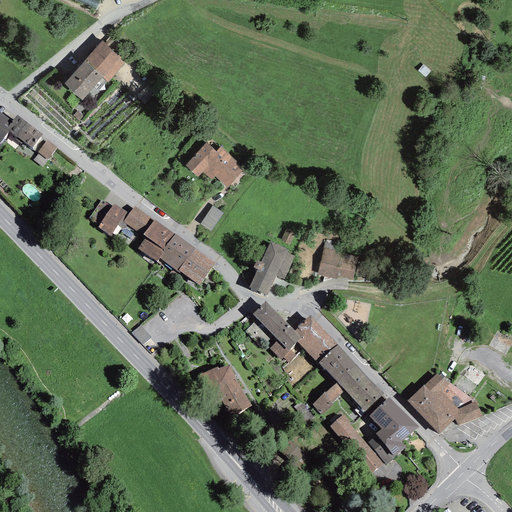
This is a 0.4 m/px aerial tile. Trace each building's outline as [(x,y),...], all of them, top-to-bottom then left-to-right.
[(109,82),(125,63),(102,41),(84,61),(103,77),(109,82)] [(64,84),(82,101),(103,77),(84,61),(64,84)] [(0,142),(9,130),(10,129),(8,127),(12,122),(0,112),(0,142)] [(32,148),(42,134),(17,115),(12,122),(8,127),(10,129),(9,130),(32,148)] [(47,160),(57,147),(47,139),(37,152),(39,153),(47,160)] [(215,177),(227,188),(244,167),(221,146),(216,152),(207,142),(185,165),(198,177),(203,172),(212,180),(215,177)] [(42,167),(47,160),(39,153),(33,160),(42,167)] [(99,225),(112,207),(101,200),(89,218),(99,225)] [(118,225),(123,229),(127,224),(143,234),(154,221),(134,206),(129,214),(114,204),(112,207),(99,225),(98,227),(111,236),(118,225)] [(211,232),(223,213),(212,206),(200,224),(211,232)] [(162,252),(175,234),(155,220),(154,221),(143,234),(146,236),(137,249),(157,261),(160,258),(164,252),(162,252)] [(290,244),(295,232),(287,228),(281,239),(290,244)] [(179,270),(195,249),(175,234),(162,252),(164,252),(160,258),(179,273),(181,271),(179,270)] [(284,279),(294,257),(286,253),(288,250),(270,242),(261,262),(257,260),(253,267),(257,270),(249,288),(267,295),(276,275),(284,279)] [(344,247),(325,242),(317,274),(336,279),(337,275),(342,253),(344,247)] [(200,285),(216,263),(195,249),(179,270),(181,271),(200,285)] [(342,253),(337,275),(352,279),(358,257),(342,253)] [(359,257),(356,275),(364,276),(368,259),(359,257)] [(294,331),(265,302),(253,314),(257,319),(245,331),(261,347),(273,335),(277,340),(269,349),(281,360),(283,358),(289,364),(296,356),(289,349),(297,342),(301,338),(294,331)] [(298,328),(294,331),(301,338),(297,342),(319,363),(337,345),(310,315),(297,327),(298,328)] [(143,345),(152,337),(142,324),(133,332),(143,345)] [(319,363),(337,382),(356,365),(337,345),(319,363)] [(231,417),(251,405),(234,378),(229,365),(218,368),(217,366),(197,375),(212,406),(221,401),(231,417)] [(345,390),(352,397),(371,380),(356,365),(337,382),(345,390)] [(455,419),(458,426),(483,416),(474,401),(470,397),(449,382),(448,383),(437,373),(424,386),(423,385),(407,401),(439,434),(455,419)] [(384,394),(371,380),(352,397),(365,411),(384,394)] [(331,404),(345,390),(337,382),(325,393),(324,392),(312,405),(322,415),(332,405),(331,404)] [(402,441),(419,427),(388,397),(368,416),(381,428),(375,434),(377,435),(368,443),(386,464),(395,458),(394,457),(406,447),(402,441)] [(343,416),(342,415),(329,426),(371,473),(382,464),(349,423),(350,422),(344,415),(343,416)] [(294,465),(304,453),(287,438),(277,450),(294,465)]
